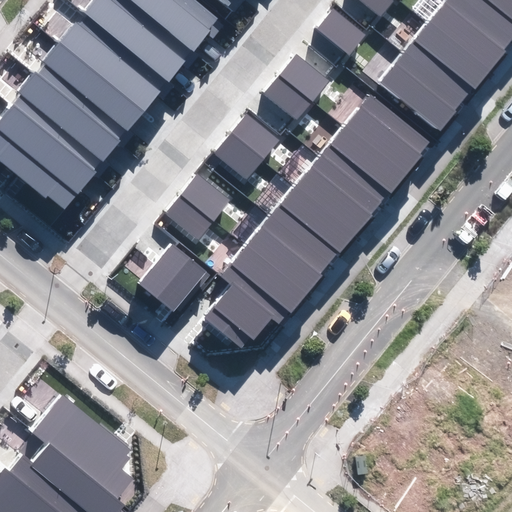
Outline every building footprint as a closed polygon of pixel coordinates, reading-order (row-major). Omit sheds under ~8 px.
[(49,196),(65,209),(96,172),(93,169),(101,159),(104,161),(121,140),(118,138),(126,129),(127,130),(207,35),(212,39),(224,25),(194,0),(91,0),(83,10),(89,16),(81,25),(76,21),(42,62),(45,65),(38,74),(33,70),(16,91),(22,96),(0,122),(0,161),(46,199),(49,196)] [(359,0),(380,17),(394,0),(359,0)] [(511,0),(447,0),(380,82),(440,131),(457,110),(455,109),(473,87),(476,89),(507,51),(503,48),(511,37),(511,0)] [(316,29),(349,56),(367,35),(333,8),(316,29)] [(264,93),(296,120),(329,80),(296,53),(264,93)] [(206,317),(243,348),(251,338),(255,342),(273,322),(278,326),(322,275),(318,272),(336,251),(340,254),(373,215),(370,212),(389,190),(392,193),(423,156),(419,153),(428,142),(373,95),(220,275),(233,286),(206,317)] [(214,153),(246,179),(278,140),(246,114),(214,153)] [(166,213),(200,241),(231,203),(197,176),(166,213)] [(138,282),(173,312),(207,272),(172,242),(138,282)] [(118,511),(125,504),(116,498),(132,478),(121,470),(131,458),(126,453),(130,448),(62,394),(32,431),(49,445),(33,465),(21,455),(10,469),(5,465),(0,471),(0,511),(118,511)]
